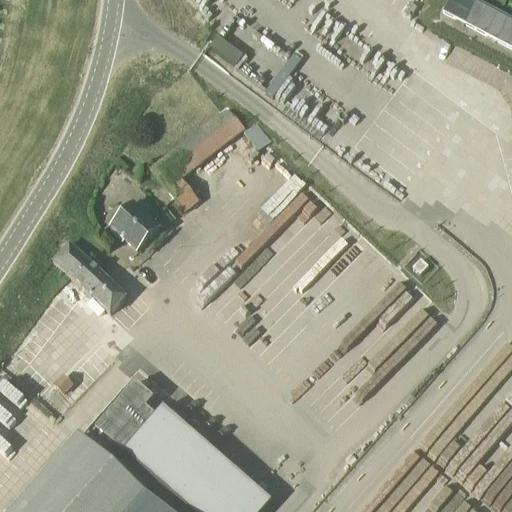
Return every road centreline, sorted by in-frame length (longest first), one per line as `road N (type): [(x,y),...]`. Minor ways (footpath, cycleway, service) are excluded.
road 1 (unknown): [(113,30),(152,41),(376,202),(399,209)]
road 2 (tertiary): [(0,271),(47,201),(85,113),(113,30),(114,0)]
